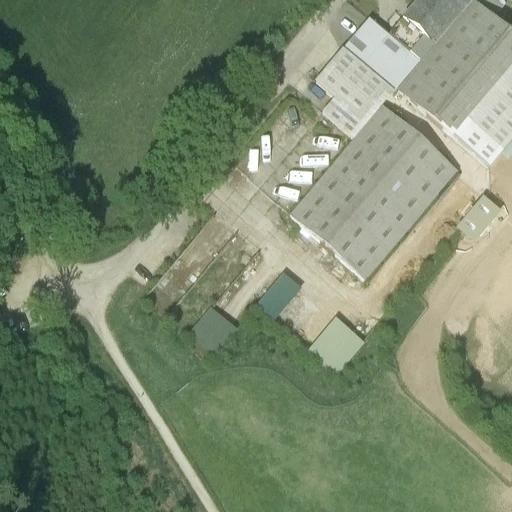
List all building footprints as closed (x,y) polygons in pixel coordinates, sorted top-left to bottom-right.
[(432,49),(460,15),(441,0),(421,0),(403,23),(432,49)] [(441,0),(460,15),(470,4),(491,22),(502,10),(490,0),(441,0)] [(370,23),(343,54),(393,97),(395,94),(452,139),(488,170),(511,141),(511,39),(491,22),(470,4),(460,15),(432,49),(403,23),(389,39),(370,23)] [(393,97),(343,54),(316,86),(335,103),(322,118),(352,144),(393,97)] [(456,174),(382,111),(290,219),(364,282),(456,174)] [(209,304),(187,333),(214,354),(237,326),(209,304)]
